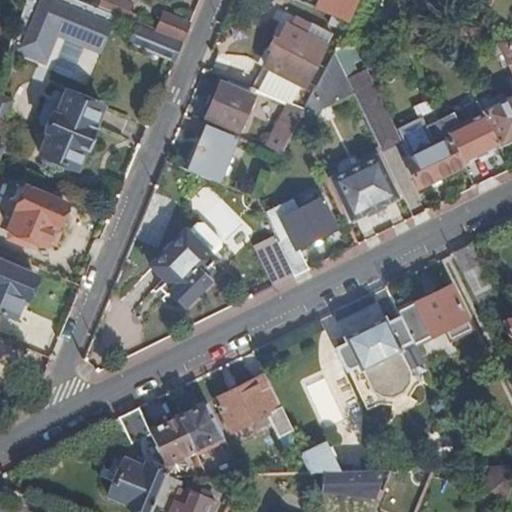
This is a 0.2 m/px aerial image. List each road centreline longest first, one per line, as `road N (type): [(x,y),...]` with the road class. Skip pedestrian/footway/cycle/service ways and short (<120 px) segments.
road 1 (residential): [(511,200),(35,438)]
road 2 (residential): [(219,0),(35,438)]
